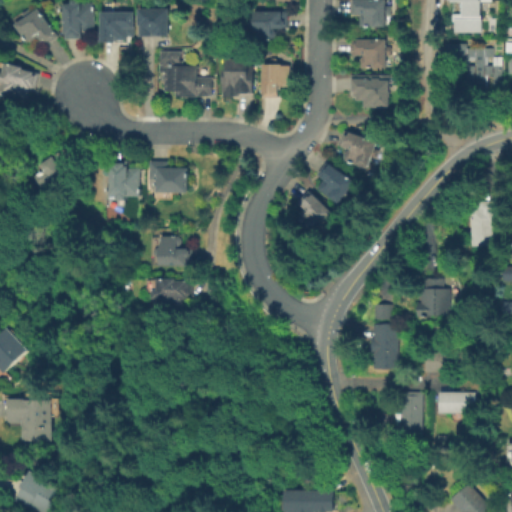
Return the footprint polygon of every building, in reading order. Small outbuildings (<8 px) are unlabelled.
[(81,0),(81,2),(95,1),(96,29),(82,30),(82,38),(66,38),(66,22),(63,22),(63,10),(65,9),(65,2),(72,2),(72,0),(81,0)] [(386,0),(386,4),(390,4),(390,13),(385,13),(385,25),(360,25),(360,14),(352,13),(352,0),(386,0)] [(482,28),(457,28),(457,14),(466,14),(466,0),(480,0),(480,18),(482,18),(482,28)] [(56,37),(46,44),(42,38),(29,47),(14,24),(37,8),(56,37)] [(142,8),(169,8),(169,33),(142,34),(142,8)] [(287,10),(287,27),(275,27),(275,29),(277,30),(277,35),(273,39),(257,40),(257,37),(248,37),(248,24),(250,24),(250,21),(252,18),(255,18),(255,10),(287,10)] [(102,12),(136,12),(136,33),(131,33),(131,35),(119,35),(119,38),(102,38),(102,12)] [(385,38),(385,66),(365,66),(361,62),(361,58),(363,55),(366,55),(366,53),(353,54),(353,38),(385,38)] [(448,43),(470,43),(471,48),(497,47),(497,56),(490,57),(490,65),(504,64),(505,109),(488,109),(488,91),(496,91),(496,74),(490,74),(490,83),(469,83),(469,64),(478,64),(478,57),(471,57),(471,61),(448,61),(448,43)] [(183,54),(183,68),(198,68),(198,78),(212,78),(212,95),(168,95),(168,72),(159,72),(159,54),(183,54)] [(278,58),(278,61),(282,61),(282,64),(290,64),(291,85),(279,85),(279,96),(264,96),(264,62),(269,62),(269,59),(272,56),(276,56),(278,58)] [(40,72),(35,89),(29,87),(26,100),(0,92),(0,88),(2,80),(0,79),(0,72),(4,73),(7,62),(24,66),(24,67),(40,72)] [(223,98),(223,62),(254,62),(254,98),(223,98)] [(389,73),(390,104),(364,105),(364,100),(357,100),(358,91),(352,91),(352,74),(389,73)] [(342,129),(374,141),(365,167),(343,159),(341,155),(343,150),(348,148),(337,144),(342,129)] [(58,157),(76,183),(49,202),(31,176),(58,157)] [(324,161),(354,182),(339,203),(316,187),(322,179),(315,173),(324,161)] [(169,164),(169,170),(188,170),(188,196),(160,196),(160,183),(151,183),(151,164),(169,164)] [(112,199),(112,170),(140,170),(140,199),(112,199)] [(312,197),(335,219),(316,238),(293,216),(312,197)] [(493,243),(473,244),(473,208),(480,208),(480,200),(500,199),(501,227),(493,227),(493,243)] [(182,238),(182,250),(190,250),(190,268),(182,268),(182,270),(156,270),(156,238),(182,238)] [(511,278),(511,265),(502,265),(501,278),(511,278)] [(187,304),(187,313),(161,313),(161,304),(152,304),(152,283),(191,284),(191,304),(187,304)] [(451,287),(451,314),(419,314),(418,301),(423,301),(423,287),(451,287)] [(373,318),(390,318),(390,303),(374,303),(373,318)] [(400,323),(400,367),(376,366),(376,352),(374,352),(374,336),(376,336),(376,323),(400,323)] [(0,338),(8,332),(28,356),(7,373),(0,364),(0,338)] [(463,349),(462,370),(428,370),(428,349),(463,349)] [(401,431),(402,389),(423,389),(423,431),(401,431)] [(476,390),(476,411),(464,411),(464,425),(456,425),(456,411),(453,411),(453,416),(446,416),(446,411),(442,411),(442,391),(476,390)] [(54,399),(53,440),(22,439),(23,421),(9,421),(10,398),(54,399)] [(54,501),(47,511),(45,511),(33,505),(31,508),(15,499),(31,468),(60,484),(52,500),(54,501)] [(494,508),(489,511),(464,511),(452,498),(469,482),(494,508)] [(286,488),(334,490),(333,510),(338,510),(337,511),(288,511),(285,509),(286,488)]
